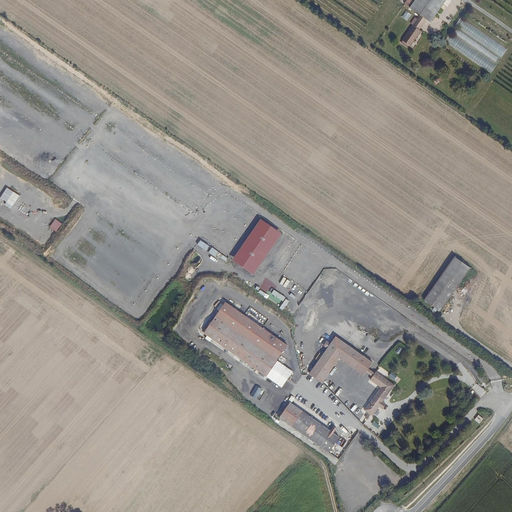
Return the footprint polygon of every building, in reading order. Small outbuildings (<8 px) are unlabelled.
[(446,0),(408,0),(404,6),(430,23),(446,0)] [(493,71),(507,48),(465,22),(455,37),(454,36),(448,44),(493,71)] [(56,232),(62,224),(55,219),(49,227),(56,232)] [(471,269),(454,257),(424,300),(441,312),(471,269)] [(273,290),(271,294),(284,301),(286,297),(273,290)] [(288,346),(225,302),(202,335),(265,379),(288,346)] [(374,362),(337,336),(311,373),(323,382),(340,357),(365,375),(374,362)] [(273,368),(267,378),(281,385),(285,378),(277,373),(278,371),(273,368)] [(373,414),(394,383),(376,370),(371,378),(381,386),(365,409),(373,414)] [(345,441),(289,402),(279,418),(334,457),(345,441)]
